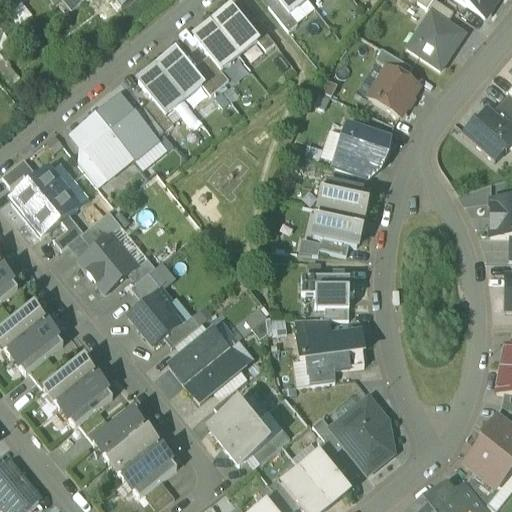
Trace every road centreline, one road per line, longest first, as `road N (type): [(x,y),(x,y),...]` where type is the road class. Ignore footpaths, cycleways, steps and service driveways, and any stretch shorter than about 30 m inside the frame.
road 1 (residential): [(0,229),(215,483),(183,511)]
road 2 (residential): [(434,456),(471,401),(475,283),(455,217),(408,175)]
road 3 (residential): [(408,175),(379,272),(385,346),(399,403),(434,456)]
road 4 (residential): [(205,0),(0,167)]
road 5 (residential): [(511,33),(428,132),(408,175)]
road 6 (residential): [(76,511),(0,416)]
